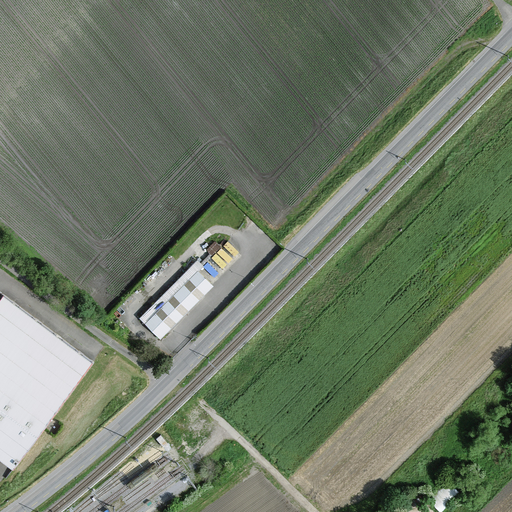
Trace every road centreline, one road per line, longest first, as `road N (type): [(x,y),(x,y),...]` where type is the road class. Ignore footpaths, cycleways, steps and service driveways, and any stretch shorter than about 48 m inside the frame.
road 1 (tertiary): [(168,384),(511,36)]
road 2 (residential): [(0,258),(168,384)]
road 3 (tertiary): [(17,511),(168,384)]
road 4 (track): [(315,511),(199,400)]
